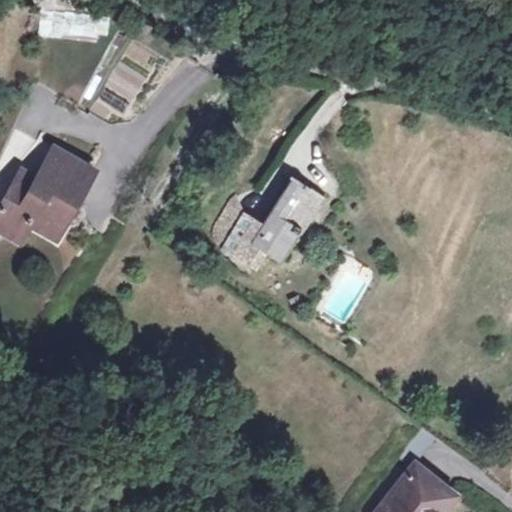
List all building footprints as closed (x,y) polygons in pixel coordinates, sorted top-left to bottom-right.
[(42,9),(40,37),(108,42),(110,14),(42,9)] [(24,172),(11,164),(0,179),(0,208),(8,215),(20,198),(38,211),(50,193),(61,201),(75,181),(68,176),(87,149),(54,127),(34,158),(24,172)] [(34,158),(20,150),(11,164),(24,172),(34,158)] [(328,191),(297,169),(266,212),(249,200),(224,235),(259,260),(269,245),(283,255),(328,191)] [(226,198),(222,204),(220,212),(219,221),(224,235),(249,200),(235,190),(231,192),(226,198)] [(61,201),(50,193),(38,211),(49,218),(61,201)] [(343,325),(376,273),(354,260),(322,311),(343,325)] [(435,511),(451,494),(414,463),(372,511),(435,511)]
